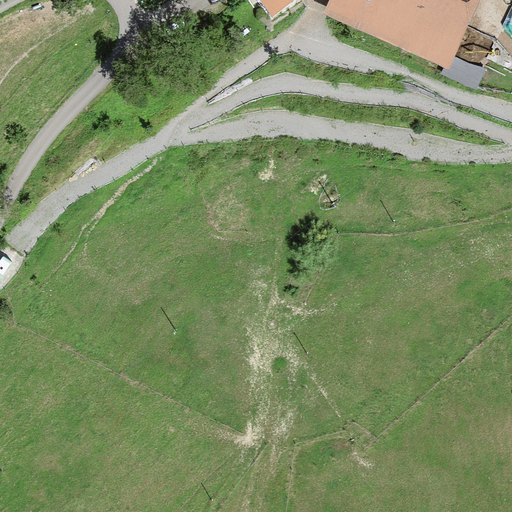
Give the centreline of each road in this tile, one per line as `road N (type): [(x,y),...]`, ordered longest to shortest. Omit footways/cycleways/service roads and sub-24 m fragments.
road 1 (track): [(0,262),(78,187),(270,84),(409,100),(511,133)]
road 2 (residential): [(0,217),(34,150),(124,46),(120,0)]
